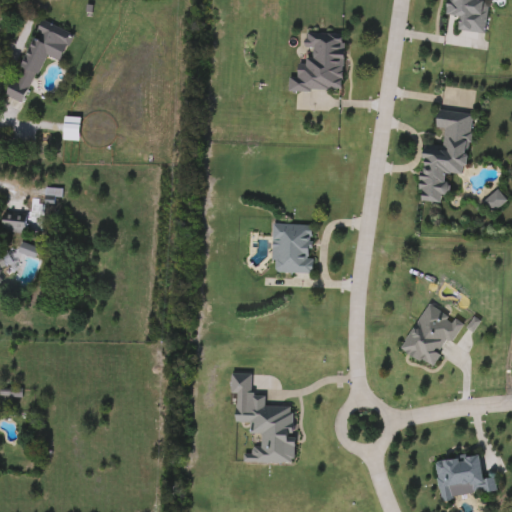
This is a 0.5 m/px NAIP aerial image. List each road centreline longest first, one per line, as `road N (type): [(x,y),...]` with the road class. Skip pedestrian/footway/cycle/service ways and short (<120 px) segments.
road 1 (residential): [(398,0),(358,285),(358,402)]
road 2 (residential): [(358,402),(346,407),(339,431),(355,449),(368,449),(380,443),(386,416),(358,402)]
road 3 (residential): [(511,404),(386,416)]
